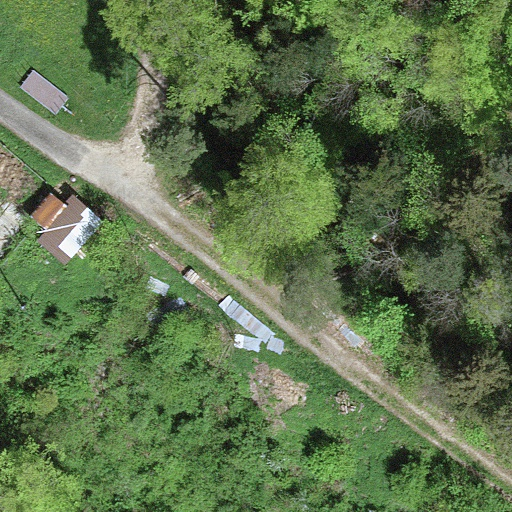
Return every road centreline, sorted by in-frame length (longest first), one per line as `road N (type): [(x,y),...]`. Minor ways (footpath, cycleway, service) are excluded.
road 1 (track): [(152,0),(153,89),(109,184),(511,501)]
road 2 (track): [(0,99),(109,184)]
